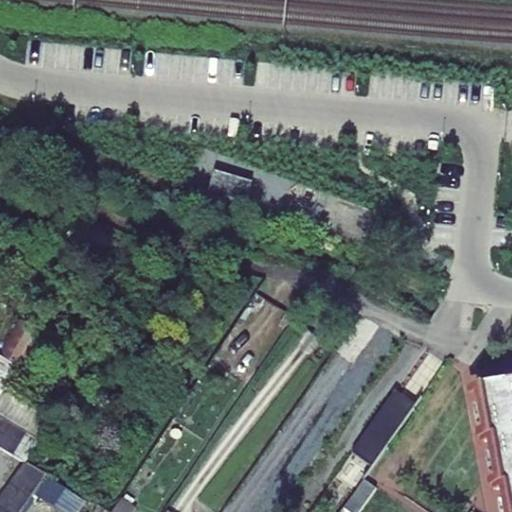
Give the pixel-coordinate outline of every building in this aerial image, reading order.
[(24,169),(4,159),(0,165),(0,172),(17,182),(24,169)] [(251,183),(216,173),(206,207),(240,218),(251,183)] [(49,333),(23,318),(1,357),(0,356),(0,418),(4,421),(16,428),(27,435),(39,442),(53,420),(6,391),(17,371),(26,375),(49,333)] [(506,385),(475,391),(482,432),(474,434),(476,443),(480,442),(481,448),(487,446),(494,481),(486,483),(488,491),(492,491),(492,495),(499,494),(502,511),(511,511),(511,378),(505,380),(506,385)] [(394,394),(352,454),(373,468),(414,409),(394,394)] [(4,421),(0,427),(0,448),(2,450),(16,428),(4,421)] [(16,428),(2,450),(14,457),(27,435),(16,428)] [(27,435),(14,457),(25,464),(26,464),(39,442),(27,435)] [(26,464),(25,464),(18,473),(38,487),(45,478),(26,464)] [(38,487),(18,473),(10,484),(30,499),(38,487)] [(66,492),(45,478),(35,497),(53,508),(66,492)] [(364,480),(349,509),(354,511),(362,511),(376,486),(364,480)] [(30,499),(10,484),(2,494),(23,509),(30,499)] [(77,511),(83,503),(66,492),(53,508),(59,511),(77,511)] [(20,511),(23,509),(2,494),(0,497),(0,508),(5,511),(20,511)] [(134,511),(137,509),(120,498),(111,511),(134,511)] [(23,509),(20,511),(27,511),(34,503),(30,499),(23,509)]
